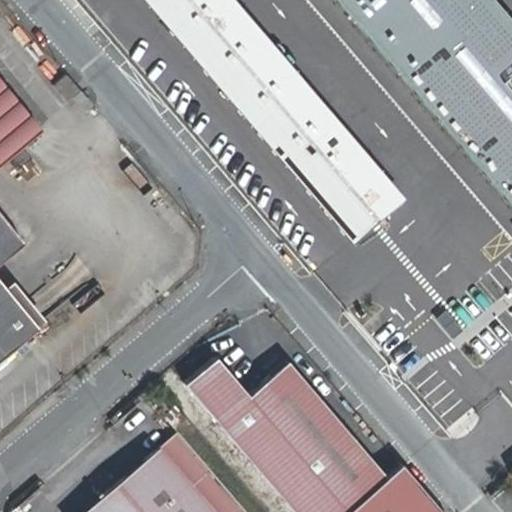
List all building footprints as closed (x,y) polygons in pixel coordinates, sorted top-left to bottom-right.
[(250,0),(324,83),(476,253),(491,270),(511,292),(511,141),(400,17),(419,0),(250,0)] [(50,111),(67,99),(52,83),(37,94),(50,111)] [(0,355),(39,322),(2,278),(0,280),(0,253),(1,253),(14,242),(0,225),(0,154),(25,134),(0,104),(0,355)] [(283,511),(432,511),(395,469),(381,482),(282,367),(242,402),(209,364),(179,390),(283,511)] [(224,511),(166,446),(91,511),(224,511)]
